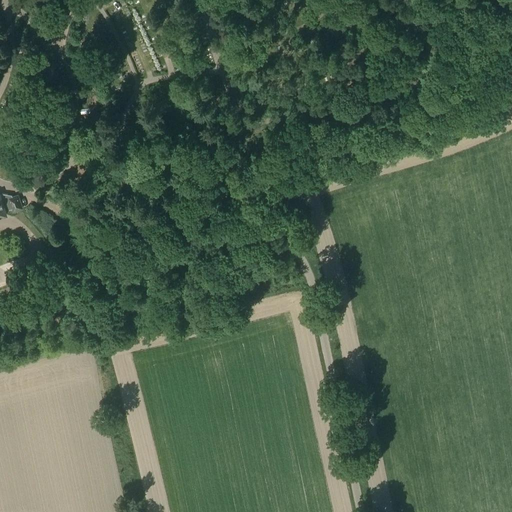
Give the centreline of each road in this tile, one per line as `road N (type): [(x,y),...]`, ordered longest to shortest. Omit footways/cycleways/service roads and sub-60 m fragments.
road 1 (unclassified): [(0,278),(211,203),(252,210),(291,245),(312,285),(361,511)]
road 2 (track): [(252,210),(247,179),(268,161),(431,103),(455,87),(493,38),(508,0)]
